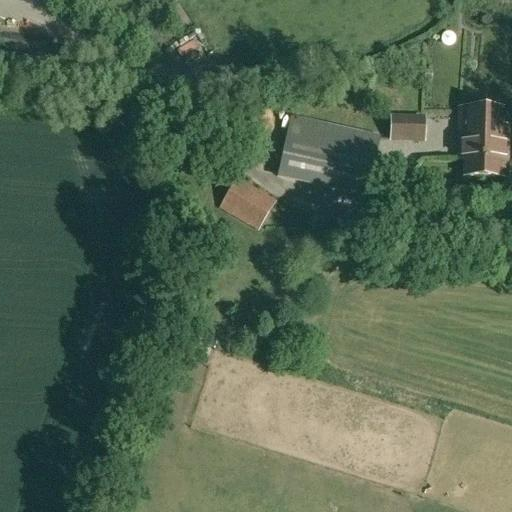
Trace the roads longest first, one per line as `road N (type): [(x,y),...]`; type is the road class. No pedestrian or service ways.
road 1 (unclassified): [(511,245),(380,244),(348,234),(183,120)]
road 2 (track): [(183,120),(0,106)]
